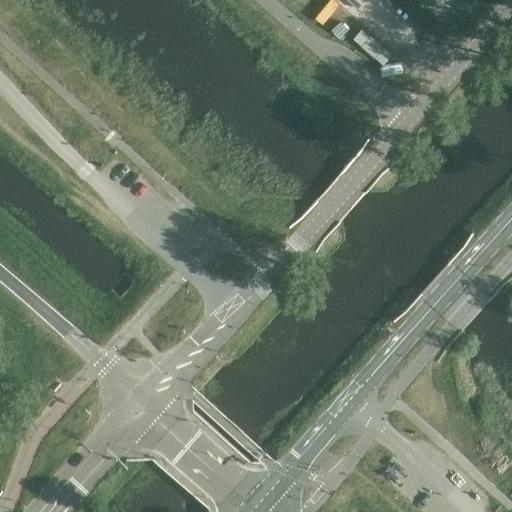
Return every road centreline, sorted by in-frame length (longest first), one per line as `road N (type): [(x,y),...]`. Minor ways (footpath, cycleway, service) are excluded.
road 1 (tertiary): [(237,309),(511,7)]
road 2 (unclassified): [(237,309),(0,87)]
road 3 (secondary): [(351,405),(511,225)]
road 4 (trunk): [(146,404),(0,274)]
road 5 (unclassified): [(471,511),(351,405)]
road 6 (secondary): [(254,508),(146,404)]
road 7 (tertiary): [(51,511),(146,404)]
road 8 (secondary): [(254,508),(351,405)]
road 9 (tertiary): [(146,404),(237,309)]
